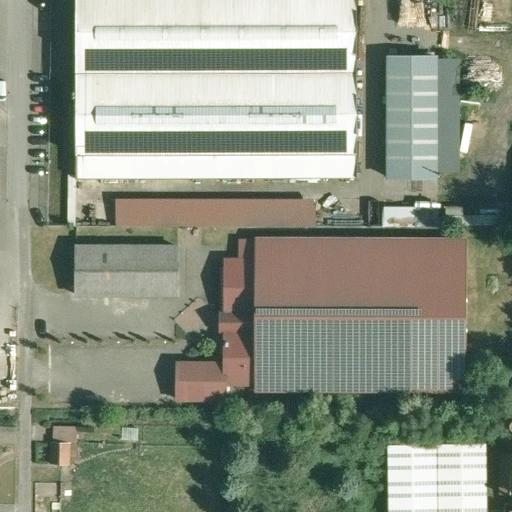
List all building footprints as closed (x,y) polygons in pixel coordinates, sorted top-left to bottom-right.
[(357,0),(76,0),(76,74),(77,178),(358,178),(357,0)] [(436,57),(389,57),(389,178),(436,178),(436,169),(436,61),(436,57)] [(459,61),(436,61),(436,169),(460,169),(459,61)] [(316,202),(116,202),(116,227),(316,227),(316,202)] [(384,225),(444,226),(444,205),(384,204),(384,225)] [(467,240),(255,240),(255,260),(255,378),(255,391),(466,391),(467,240)] [(178,247),(76,246),(76,295),(177,295),(178,247)] [(255,260),(225,260),(224,364),(226,364),(226,378),(255,378),(255,260)] [(224,364),(177,363),(177,399),(226,399),(226,378),(226,364),(224,364)] [(77,427),(53,427),(53,442),(69,443),(76,443),(77,427)] [(69,443),(53,442),(52,465),(68,465),(69,443)] [(486,511),(486,444),(388,445),(389,511),(486,511)] [(511,454),(503,454),(503,494),(511,494),(511,454)] [(511,511),(511,494),(503,494),(502,511),(511,511)]
